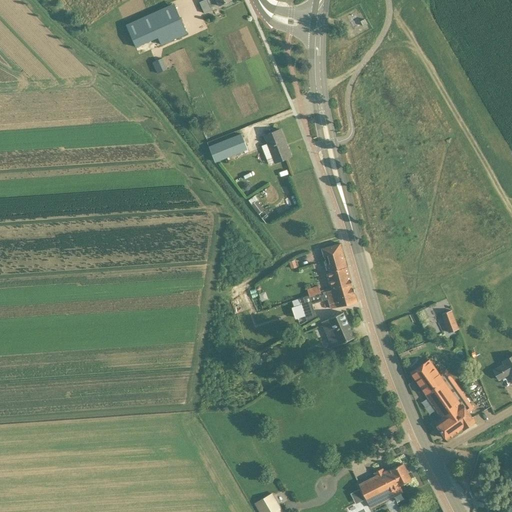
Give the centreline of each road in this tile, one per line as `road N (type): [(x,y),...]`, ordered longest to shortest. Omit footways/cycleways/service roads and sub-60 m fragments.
road 1 (tertiary): [(431,457),(379,329),(335,175),(318,34)]
road 2 (track): [(389,2),(511,209)]
